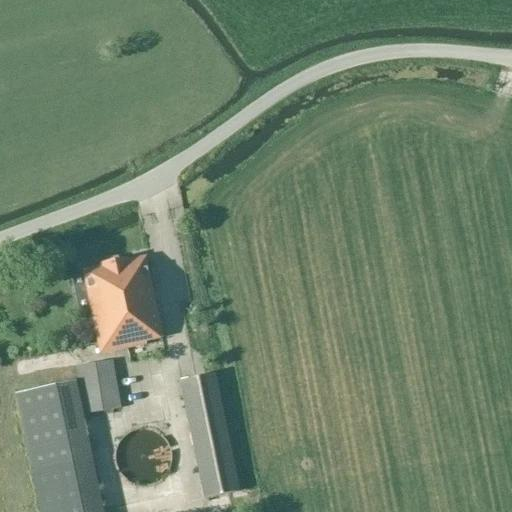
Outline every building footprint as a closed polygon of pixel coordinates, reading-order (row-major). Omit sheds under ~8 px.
[(99,356),(127,351),(146,348),(145,344),(164,340),(146,258),(129,262),(128,259),(99,266),(99,268),(83,272),(99,356)] [(84,417),(120,410),(112,363),(76,370),(84,417)] [(203,500),(239,493),(215,377),(178,384),(203,500)] [(15,395),(39,511),(102,511),(75,382),(15,395)] [(170,463),(171,457),(171,453),(169,446),(167,442),(163,437),(156,432),(152,430),(144,428),(138,428),(132,430),(128,432),(122,436),(119,440),(116,445),(115,450),(114,456),(114,463),(116,468),(119,474),(122,477),(125,480),(131,483),(137,485),(141,485),(148,485),(153,483),(159,480),(162,477),(166,473),(168,468),(170,463)]
